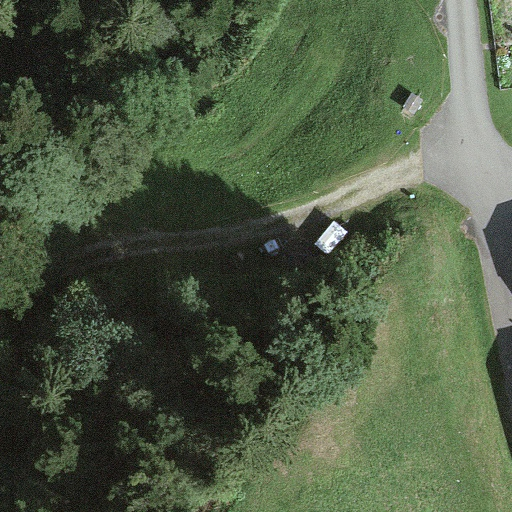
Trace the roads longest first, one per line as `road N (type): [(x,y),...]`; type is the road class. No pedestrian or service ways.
road 1 (track): [(471,132),(422,164),(267,226),(59,265)]
road 2 (track): [(458,0),(471,132),(480,152),(511,176)]
